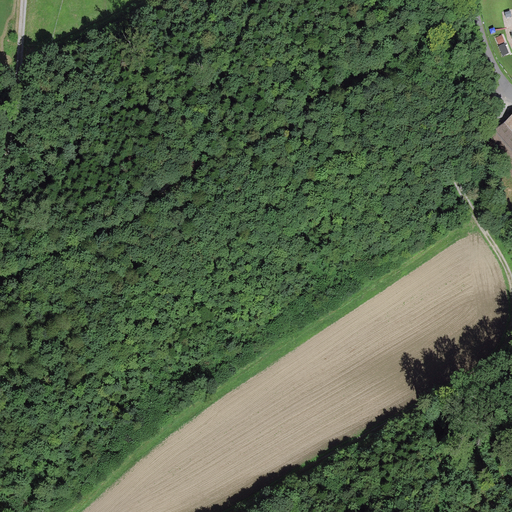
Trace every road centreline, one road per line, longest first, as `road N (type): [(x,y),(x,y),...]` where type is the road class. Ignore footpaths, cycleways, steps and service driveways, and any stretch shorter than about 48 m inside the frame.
road 1 (track): [(0,280),(157,204),(220,153),(268,138),(362,72),(394,70),(440,120),(471,214),(511,273)]
road 2 (track): [(511,321),(499,354),(470,376),(232,511)]
road 3 (track): [(0,69),(18,57),(0,211)]
